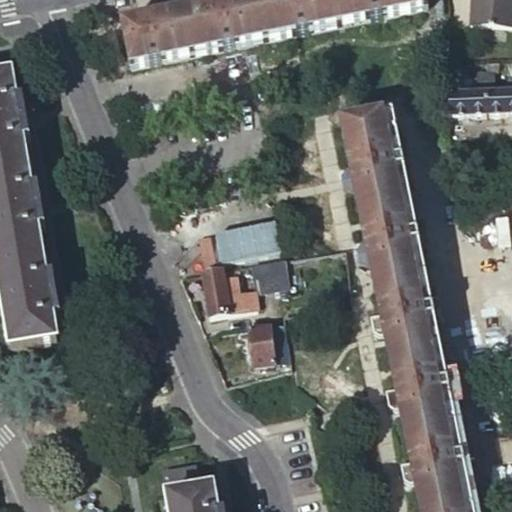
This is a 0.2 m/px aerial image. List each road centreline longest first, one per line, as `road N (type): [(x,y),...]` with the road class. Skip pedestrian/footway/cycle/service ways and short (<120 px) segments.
road 1 (residential): [(46,0),(205,402),(274,478),(280,511)]
road 2 (unknown): [(86,101),(222,66),(248,97),(259,137)]
road 3 (unknown): [(259,137),(272,223),(154,274)]
road 4 (unknown): [(118,182),(259,137)]
